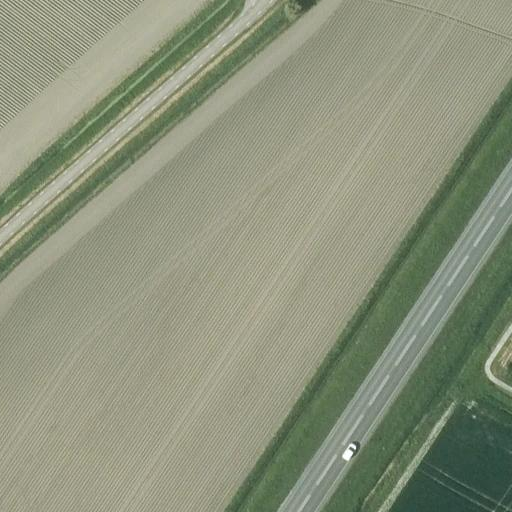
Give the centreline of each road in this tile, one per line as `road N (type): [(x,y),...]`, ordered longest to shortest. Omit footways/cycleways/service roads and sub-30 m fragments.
road 1 (trunk): [(299,511),(511,190)]
road 2 (unclassified): [(0,241),(227,42),(263,0)]
